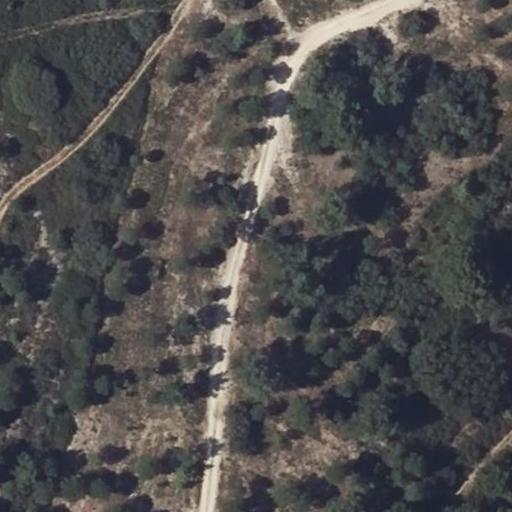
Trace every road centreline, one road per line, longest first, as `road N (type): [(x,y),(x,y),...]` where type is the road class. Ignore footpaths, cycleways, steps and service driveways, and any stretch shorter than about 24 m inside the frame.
road 1 (track): [(200,511),(212,440),(216,310),(273,172),(282,59),(304,37),(367,23),(408,0)]
road 2 (track): [(188,0),(61,163),(10,191),(0,211)]
